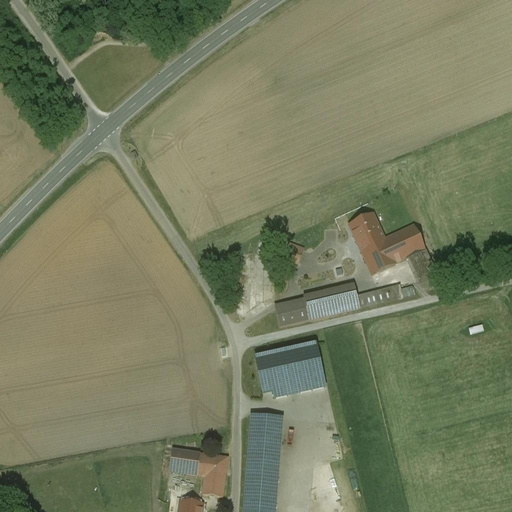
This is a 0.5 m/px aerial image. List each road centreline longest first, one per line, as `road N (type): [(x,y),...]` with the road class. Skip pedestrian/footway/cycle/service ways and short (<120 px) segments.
road 1 (unclassified): [(234,511),(231,330),(105,129)]
road 2 (secondary): [(272,0),(105,129)]
road 3 (unclassified): [(105,129),(13,0)]
road 4 (secondary): [(105,129),(0,233)]
